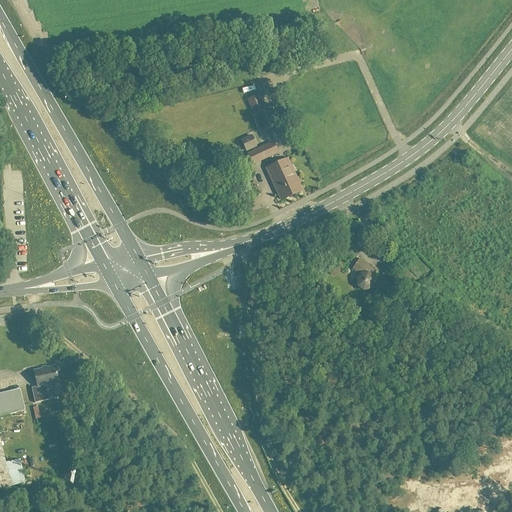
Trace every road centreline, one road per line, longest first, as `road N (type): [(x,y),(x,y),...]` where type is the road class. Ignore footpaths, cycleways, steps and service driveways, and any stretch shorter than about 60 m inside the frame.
road 1 (secondary): [(243,243),(410,157),(511,51)]
road 2 (trunk): [(139,258),(0,15)]
road 3 (track): [(243,243),(260,434),(298,511)]
road 4 (trunk): [(270,511),(149,276)]
road 5 (trunk): [(115,284),(243,511)]
road 6 (trunk): [(0,66),(58,178)]
